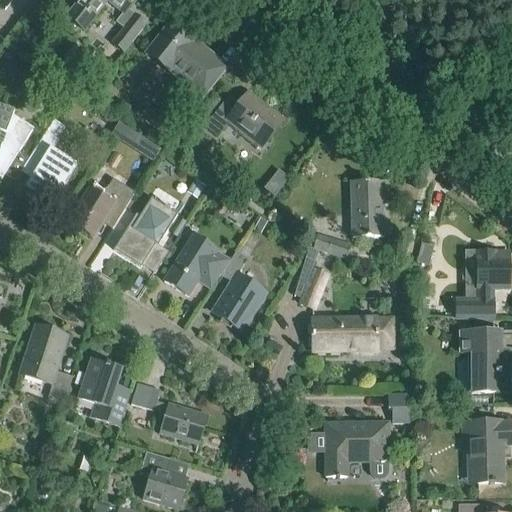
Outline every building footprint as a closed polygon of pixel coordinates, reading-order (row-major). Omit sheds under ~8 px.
[(81,0),(67,19),(82,31),(84,33),(107,3),(123,15),(116,24),(123,29),(112,44),(124,54),(147,26),(128,11),(137,0),(81,0)] [(171,24),(159,39),(146,56),(203,101),(228,69),(215,58),(211,63),(191,47),(195,43),(171,24)] [(250,93),(234,115),(223,106),(204,129),(217,139),(229,125),(259,149),(283,119),(282,118),(280,121),(249,97),(251,94),(250,93)] [(34,131),(13,117),(14,113),(2,109),(0,108),(0,179),(2,181),(34,131)] [(501,128),(491,133),(496,143),(501,141),(507,138),(501,128)] [(30,160),(21,173),(34,182),(25,196),(34,201),(37,197),(51,205),(57,195),(59,196),(69,179),(76,168),(52,152),(59,141),(46,133),(30,160)] [(109,214),(119,220),(136,194),(114,180),(102,199),(90,192),(69,224),(93,239),(109,214)] [(387,183),(351,184),(353,240),(384,240),(383,208),(388,208),(387,183)] [(130,227),(124,235),(114,252),(141,269),(142,267),(155,275),(169,253),(159,247),(178,216),(152,200),(134,229),(130,227)] [(313,251),(347,261),(352,248),(317,237),(313,251)] [(193,239),(164,284),(188,299),(203,275),(216,284),(221,277),(230,262),(193,239)] [(421,244),(416,264),(429,267),(433,247),(421,244)] [(232,284),(213,314),(242,333),(253,316),(265,296),(237,278),(248,261),(238,255),(235,254),(230,262),(221,277),(232,284)] [(509,289),(508,261),(495,262),(495,255),(478,255),(479,303),(457,303),(457,319),(493,319),(493,303),(491,303),(491,290),(509,289)] [(301,308),(314,312),(326,279),(314,274),(317,265),(306,261),(295,298),(304,301),(301,308)] [(377,321),(312,323),(312,353),(377,352),(377,351),(391,351),(390,322),(377,322),(377,321)] [(35,328),(29,347),(20,375),(52,385),(47,400),(64,405),(73,379),(57,374),(68,339),(35,328)] [(500,335),(480,335),(461,335),(461,356),(472,356),(472,395),(509,395),(509,354),(500,354),(500,335)] [(86,377),(85,381),(82,389),(79,400),(95,405),(90,419),(118,428),(127,402),(113,397),(121,373),(91,362),(86,377)] [(79,374),(74,387),(82,389),(85,381),(86,377),(79,374)] [(137,386),(132,405),(131,407),(165,417),(159,435),(199,447),(207,418),(157,403),(160,393),(137,386)] [(413,424),(412,397),(388,397),(388,411),(393,411),(393,425),(413,424)] [(388,471),(387,425),(325,426),(325,437),(312,437),(312,442),(313,454),(325,454),(326,480),(347,479),(347,464),(371,464),(371,472),(372,476),(375,479),(380,480),(384,479),(387,476),(388,471)] [(501,425),(481,425),(462,426),(463,442),(468,442),(469,469),(477,469),(478,487),(494,486),(494,485),(503,485),(502,457),(501,457),(500,448),(511,447),(510,426),(501,426),(501,425)] [(171,462),(152,456),(145,454),(139,476),(148,479),(142,501),(178,511),(179,511),(188,482),(167,475),(171,462)]
